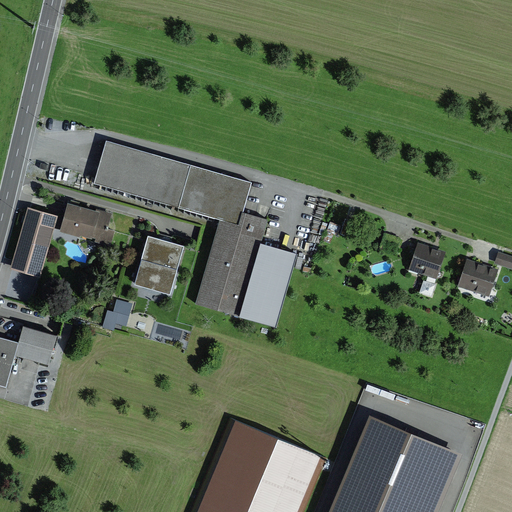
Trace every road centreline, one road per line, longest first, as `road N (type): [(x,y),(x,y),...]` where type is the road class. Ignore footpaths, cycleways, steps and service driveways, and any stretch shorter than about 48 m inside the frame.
road 1 (tertiary): [(53,0),(0,222)]
road 2 (track): [(455,511),(511,368)]
